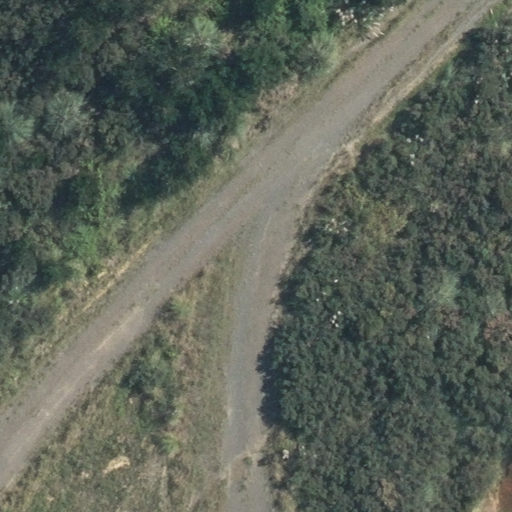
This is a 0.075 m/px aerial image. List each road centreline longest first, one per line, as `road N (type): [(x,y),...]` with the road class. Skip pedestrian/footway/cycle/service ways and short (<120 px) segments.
road 1 (track): [(0,497),(136,229),(396,56),(422,0)]
road 2 (track): [(231,511),(231,340),(266,142)]
